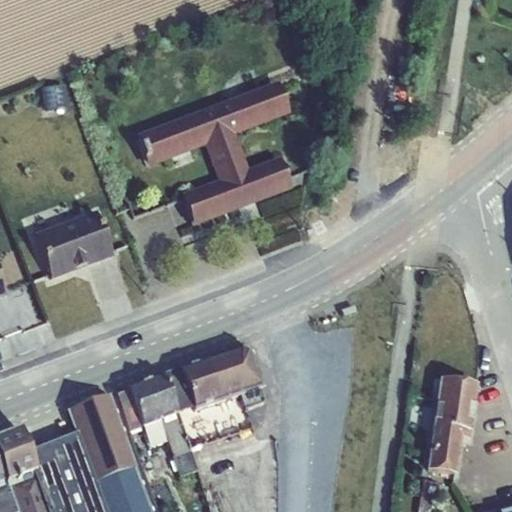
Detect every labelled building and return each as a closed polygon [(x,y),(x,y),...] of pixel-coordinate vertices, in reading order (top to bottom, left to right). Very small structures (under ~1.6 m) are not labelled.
[(180,197),(192,229),(291,191),(279,159),(247,171),(234,137),(289,116),(277,84),(134,138),(146,170),(203,148),(216,183),(180,197)] [(41,89),(43,115),(65,114),(63,88),(41,89)] [(95,213),(34,236),(50,281),(111,258),(95,213)] [(192,409),(193,411),(239,395),(258,389),(259,388),(246,352),(240,349),(177,370),(192,409)] [(192,409),(177,370),(162,375),(175,415),(192,409)] [(175,415),(162,375),(125,389),(140,427),(141,429),(176,415),(175,415)] [(476,386),(438,381),(425,473),(454,477),(460,439),(468,441),(476,386)] [(140,427),(125,389),(113,393),(127,432),(140,427)] [(264,404),(258,389),(239,395),(244,412),(264,404)] [(148,511),(107,395),(66,412),(75,436),(76,436),(103,511),(148,511)] [(196,472),(176,415),(141,429),(149,450),(166,443),(179,478),(196,472)] [(5,484),(6,483),(33,472),(34,472),(27,455),(18,431),(0,438),(0,470),(3,478),(5,484)] [(103,511),(76,436),(75,436),(27,455),(34,472),(33,472),(47,511),(103,511)] [(15,511),(47,511),(33,472),(6,483),(10,494),(15,511)] [(0,478),(0,496),(10,494),(6,483),(5,484),(3,478),(0,478)] [(422,482),(416,511),(433,511),(438,485),(422,482)]
